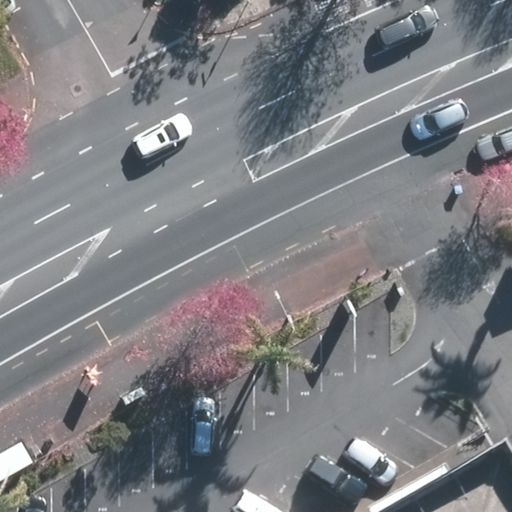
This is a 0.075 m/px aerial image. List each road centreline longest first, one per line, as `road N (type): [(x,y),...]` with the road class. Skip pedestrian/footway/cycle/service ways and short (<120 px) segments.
road 1 (primary): [(182,202),(511,51)]
road 2 (residential): [(182,202),(69,0)]
road 3 (primary): [(0,300),(182,202)]
